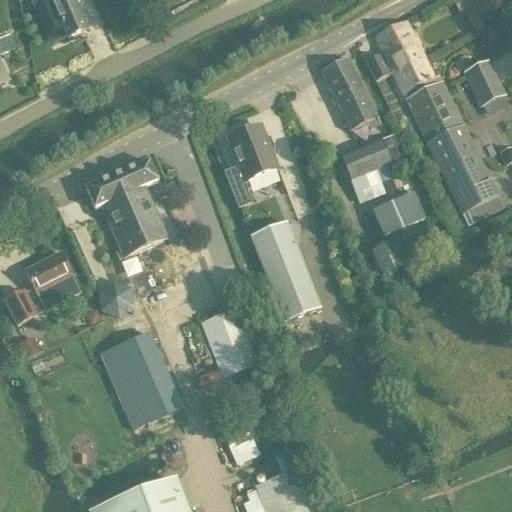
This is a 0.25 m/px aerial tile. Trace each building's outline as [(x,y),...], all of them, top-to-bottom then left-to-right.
[(48,0),(37,5),(50,31),(60,26),(68,40),(88,30),(73,0),(48,0)] [(486,0),(454,0),(452,1),(460,16),(487,2),(486,0)] [(410,67),(423,61),(405,25),(374,40),(382,55),(365,64),(375,83),(392,75),(410,66),(410,67)] [(0,67),(0,56),(14,50),(9,38),(0,41),(0,87),(8,84),(0,67)] [(377,119),(348,60),(320,74),(349,133),(377,119)] [(495,199),(461,128),(463,128),(441,84),(434,87),(431,81),(433,81),(423,61),(410,67),(410,66),(392,75),(427,145),(460,216),(495,199)] [(480,109),(503,98),(487,64),(464,75),(480,109)] [(227,142),(238,168),(223,174),(238,211),(251,205),(246,193),(247,193),(244,185),(277,172),(260,129),(243,135),(242,132),(230,137),(231,140),(227,142)] [(406,163),(396,137),(340,159),(358,205),(399,189),(391,168),(406,163)] [(511,152),(511,151),(499,157),(504,168),(511,164),(511,152)] [(168,244),(144,189),(157,183),(148,163),(84,191),(93,212),(99,209),(124,264),(168,244)] [(382,239),(423,223),(413,197),(372,213),(382,239)] [(321,311),(287,225),(250,239),(284,326),(321,311)] [(404,260),(434,246),(424,225),(394,239),(404,260)] [(370,253),(381,278),(399,270),(389,245),(370,253)] [(59,254),(23,272),(33,292),(25,297),(23,292),(3,302),(15,327),(35,317),(34,314),(42,310),(44,313),(80,295),(59,254)] [(119,322),(134,310),(131,291),(113,284),(98,296),(101,315),(119,322)] [(223,381),(256,368),(234,312),(201,325),(223,381)] [(90,327),(99,323),(94,314),(86,318),(90,327)] [(131,432),(180,412),(149,337),(100,357),(131,432)] [(23,362),(39,355),(33,342),(17,349),(23,362)] [(321,419),(311,424),(314,431),(324,426),(321,419)] [(275,464),(281,479),(255,490),(263,511),(325,511),(301,453),(275,464)] [(188,511),(176,480),(91,511),(188,511)]
